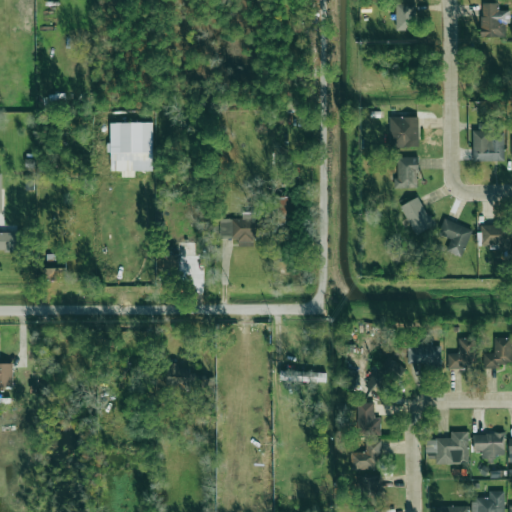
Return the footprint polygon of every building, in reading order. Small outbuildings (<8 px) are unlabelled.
[(415,4),(396,3),(395,30),(414,30),(415,4)] [(507,37),(507,10),(497,10),(497,3),(481,3),(481,37),(507,37)] [(389,117),(390,147),(419,147),(418,116),(389,117)] [(152,122),(110,123),(110,143),(109,143),(109,171),(122,170),(122,176),(134,176),(134,170),(153,170),(152,122)] [(473,161),(504,161),(504,127),(478,128),(478,130),(473,130),(473,161)] [(417,156),(395,157),(396,188),(408,187),(408,178),(418,178),(417,156)] [(292,196),(276,197),(277,225),(293,224),(292,196)] [(400,205),(414,235),(433,226),(419,196),(400,205)] [(241,218),(218,219),(219,238),(238,237),(238,239),(263,239),(263,222),(256,222),(255,213),(241,213),(241,218)] [(461,256),(471,229),(443,218),(438,233),(450,238),(445,251),(461,256)] [(477,245),(508,245),(509,225),(478,224),(477,245)] [(0,232),(0,250),(17,250),(17,232),(0,232)] [(181,271),(180,254),(162,255),(162,272),(181,271)] [(43,278),(66,279),(66,268),(43,267),(43,278)] [(447,353),(447,367),(476,366),(475,337),(457,338),(458,353),(447,353)] [(511,366),(511,337),(493,337),(493,352),(482,352),(483,366),(511,366)] [(440,344),(407,346),(407,363),(441,362),(440,344)] [(366,388),(384,396),(399,363),(381,355),(366,388)] [(12,361),(0,361),(0,388),(12,388),(12,361)] [(356,381),(356,369),(343,369),(343,381),(356,381)] [(325,382),(325,372),(279,371),(279,381),(325,382)] [(356,402),(357,436),(380,435),(380,417),(373,417),(373,402),(356,402)] [(435,464),(468,463),(468,431),(449,431),(450,438),(425,438),(425,452),(435,452),(435,464)] [(481,451),(481,460),(494,460),(494,455),(504,455),(504,434),(473,433),(472,450),(481,451)] [(349,451),(350,469),(374,468),(374,454),(380,454),(380,440),(365,440),(365,451),(349,451)] [(359,499),(380,499),(379,475),(358,475),(359,499)] [(488,491),(488,498),(470,498),(470,511),(503,511),(503,490),(488,491)]
